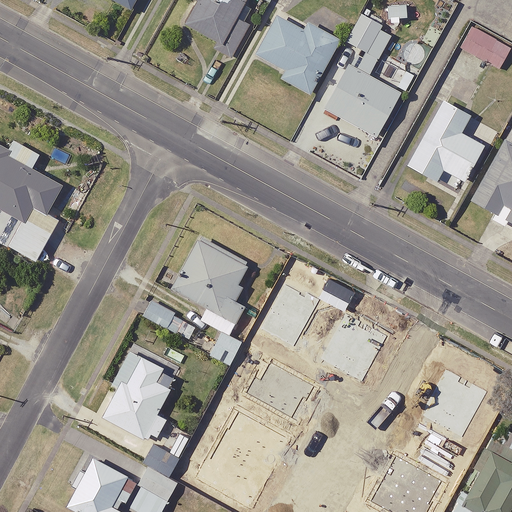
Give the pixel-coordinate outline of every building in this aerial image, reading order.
[(244,0),(198,0),(187,23),(219,39),(215,47),(232,55),(249,23),(237,17),(244,0)] [(395,29),(363,11),(347,40),(359,47),(326,106),(377,135),(401,91),(370,74),(395,29)] [(306,30),(279,15),(258,53),(287,68),(282,76),(310,92),(340,38),(310,22),(306,30)] [(509,47),(471,27),(460,47),(498,68),(509,47)] [(469,115),(443,100),(408,163),(437,179),(444,167),(464,179),(483,146),(459,133),(469,115)] [(9,146),(0,140),(0,238),(38,259),(60,217),(48,210),(63,181),(34,166),(41,151),(14,137),(9,146)] [(511,143),(502,138),(472,197),(511,218),(511,143)] [(241,312),(246,303),(259,279),(244,271),(249,261),(200,235),(173,285),(208,304),(201,317),(222,329),(209,353),(229,364),(243,340),(254,319),(241,312)] [(179,311),(154,297),(145,314),(170,328),(179,311)] [(316,349),(276,328),(256,367),(260,369),(248,394),(270,406),(277,393),(290,400),(316,349)] [(178,371),(131,346),(113,381),(121,385),(105,415),(155,440),(168,416),(158,411),(178,371)] [(455,416),(408,390),(373,453),(389,462),(383,472),(415,489),(455,416)] [(511,511),(511,429),(496,422),(485,445),(451,511),(511,511)] [(180,430),(170,450),(152,441),(143,458),(171,472),(180,455),(190,435),(180,430)] [(261,511),(293,455),(270,442),(233,509),(238,511),(261,511)] [(138,477),(95,454),(68,502),(85,511),(133,511),(122,506),(138,477)] [(160,511),(178,479),(150,465),(130,503),(146,511),(160,511)] [(382,511),(385,508),(355,492),(345,511),(344,511),(382,511)]
